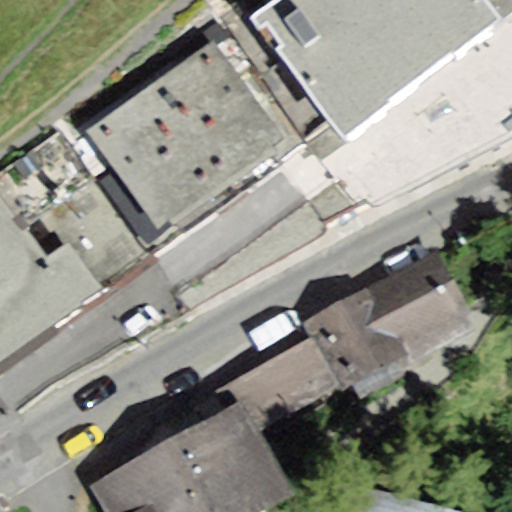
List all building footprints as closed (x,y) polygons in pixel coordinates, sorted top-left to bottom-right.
[(511,0),(288,0),(234,35),(300,137),(316,155),(419,81),(511,14),(511,15),(511,0)] [(377,209),(456,170),(511,143),(511,15),(511,14),(419,81),(316,155),(349,206),(372,195),(377,209)] [(161,233),(217,193),(300,137),(234,35),(90,129),(64,147),(139,250),(161,233)] [(217,193),(161,233),(139,250),(193,315),(270,268),(329,233),(320,221),(349,206),(316,155),(300,137),(217,193)] [(0,347),(99,278),(139,250),(64,147),(58,138),(0,183),(0,347)] [(434,256),(306,325),(314,340),(338,383),(342,392),(471,323),(434,256)] [(235,409),(240,406),(253,429),(338,383),(314,340),(224,389),(235,409)] [(94,487),(108,511),(232,511),(250,502),(284,484),(253,429),(240,406),(235,409),(204,426),(94,487)]
